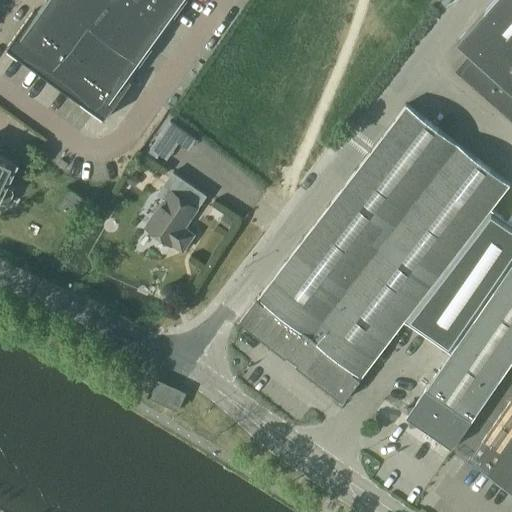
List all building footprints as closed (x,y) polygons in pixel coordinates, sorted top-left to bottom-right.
[(8,52),(107,124),(136,83),(133,81),(191,0),(49,0),(40,13),(37,11),(8,52)] [(511,0),(495,0),(458,42),(468,51),(511,90),(511,0)] [(408,104),(240,320),(240,321),(332,391),(344,401),(364,376),(363,375),(406,320),(448,265),(492,207),(511,184),(508,181),(408,104)] [(15,163),(0,154),(0,206),(1,207),(7,204),(13,192),(10,186),(5,183),(15,163)] [(166,199),(147,226),(173,245),(174,244),(183,250),(195,234),(185,227),(207,195),(173,172),(158,194),(166,199)] [(131,174),(126,181),(136,188),(141,180),(131,174)] [(56,208),(69,217),(82,199),(83,197),(69,188),(56,208)] [(448,265),(406,320),(452,351),(449,355),(408,415),(454,447),(496,387),(511,363),(511,220),(492,207),(448,265)] [(228,216),(221,225),(230,232),(237,222),(228,216)] [(150,395),(178,408),(184,393),(158,380),(150,395)] [(511,398),(470,458),(511,487),(511,398)]
